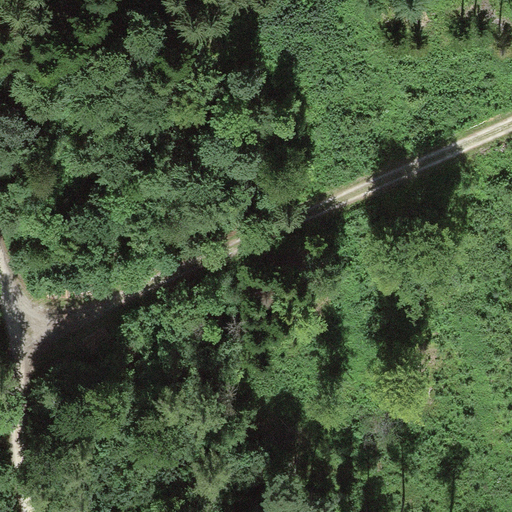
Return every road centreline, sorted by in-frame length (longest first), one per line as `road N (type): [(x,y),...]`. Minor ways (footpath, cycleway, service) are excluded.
road 1 (track): [(511,122),(16,339)]
road 2 (track): [(0,283),(16,339),(13,451),(30,511)]
